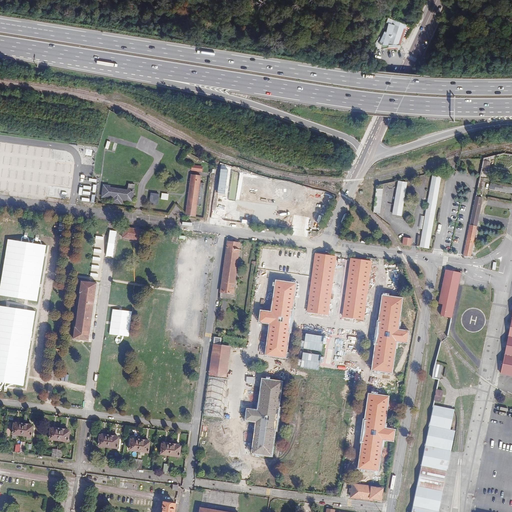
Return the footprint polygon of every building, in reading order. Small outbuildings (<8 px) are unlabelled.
[(372,39),(379,48),(382,47),(388,46),(393,45),(396,46),(397,44),(395,43),(396,41),(399,33),(401,25),(405,26),(407,22),(394,17),(391,21),(387,19),(382,31),(378,30),(372,39)] [(487,174),(489,165),(482,163),(480,173),(487,174)] [(428,248),(441,175),(433,174),(420,247),(428,248)] [(200,183),(201,176),(191,175),(186,215),(195,216),(197,206),(201,206),(204,183),(200,183)] [(289,196),(291,194),(292,191),(292,187),(290,185),(288,182),(285,181),(282,181),(279,182),(277,184),(275,187),(275,191),(276,194),(279,197),(282,198),(285,198),(289,196)] [(407,182),(399,181),(393,214),(401,216),(407,182)] [(508,192),(509,187),(491,183),(490,188),(508,192)] [(110,186),(104,185),(102,197),(113,199),(112,202),(121,204),(122,200),(132,201),(135,185),(129,184),(128,191),(109,189),(110,186)] [(380,213),(383,189),(376,188),(373,212),(380,213)] [(300,227),(315,229),(317,204),(327,205),(328,194),(305,192),(304,203),(303,203),(300,227)] [(150,204),(158,205),(159,194),(151,193),(150,204)] [(255,197),(253,211),(285,216),(287,202),(255,197)] [(476,197),(464,256),(466,256),(466,255),(471,256),(482,198),(476,197)] [(143,230),(124,227),(123,238),(142,240),(143,230)] [(46,245),(8,239),(0,290),(0,294),(37,301),(46,245)] [(233,294),(240,243),(228,242),(221,292),(233,294)] [(300,251),(263,246),(260,264),(298,269),(300,251)] [(328,314),(336,256),(315,254),(307,312),(328,314)] [(363,319),(368,284),(371,261),(351,258),(343,317),(363,319)] [(453,310),(461,273),(454,272),(446,270),(439,303),(443,304),(441,315),(451,317),(453,310)] [(81,281),(80,293),(76,327),(75,327),(73,339),(89,341),(97,283),(81,281)] [(292,309),(295,284),(276,281),(272,313),(262,311),(261,312),(260,321),(261,322),(271,323),(266,355),(285,357),(289,332),(290,332),(293,310),(292,309)] [(397,330),(402,299),(383,296),(379,322),(378,321),(375,344),(376,344),(373,370),(391,372),(396,343),(402,344),(403,342),(406,342),(407,341),(408,333),(407,332),(397,330)] [(35,311),(0,305),(0,381),(23,386),(35,311)] [(113,309),(109,333),(128,336),(132,312),(113,309)] [(511,375),(511,317),(501,373),(511,375)] [(210,375),(226,377),(228,362),(230,347),(214,344),(210,375)] [(434,364),(432,369),(432,378),(439,380),(442,366),(434,364)] [(204,415),(223,417),(228,379),(209,377),(204,415)] [(278,407),(279,403),(282,382),(263,379),(258,411),(248,410),(247,410),(246,419),(247,420),(257,421),(253,453),(272,456),(276,429),(277,430),(280,407),(278,407)] [(443,391),(436,390),(434,400),(441,401),(443,391)] [(384,429),(388,397),(369,394),(366,420),(364,420),(361,442),(363,442),(359,468),(378,470),(382,439),(392,440),(393,440),(394,431),(394,430),(384,429)] [(433,405),(412,507),(433,511),(438,511),(455,431),(450,430),(454,410),(433,405)] [(28,426),(29,425),(19,423),(18,424),(14,424),(13,434),(32,437),(33,426),(28,426)] [(203,423),(201,440),(216,442),(218,425),(203,423)] [(65,430),(55,428),(55,429),(51,429),(49,439),(68,442),(70,431),(65,431),(65,430)] [(114,437),(115,436),(105,435),(104,436),(100,435),(98,446),(117,448),(119,438),(114,437)] [(145,441),(145,440),(136,439),(135,440),(131,439),(130,450),(148,453),(150,442),(145,441)] [(176,446),(176,445),(167,443),(166,444),(162,444),(160,454),(179,457),(181,446),(176,446)] [(232,477),(232,475),(233,466),(228,465),(229,461),(227,459),(210,457),(209,462),(201,461),(201,464),(200,473),(232,477)] [(164,472),(168,473),(169,465),(165,465),(164,469),(158,468),(158,471),(164,472)] [(267,486),(270,469),(258,468),(257,474),(253,473),(253,478),(256,478),(255,484),(267,486)] [(372,487),(353,484),(351,497),(362,499),(374,500),(374,499),(381,500),(383,489),(372,487)] [(174,511),(176,504),(164,502),(163,507),(164,507),(163,511),(174,511)]
